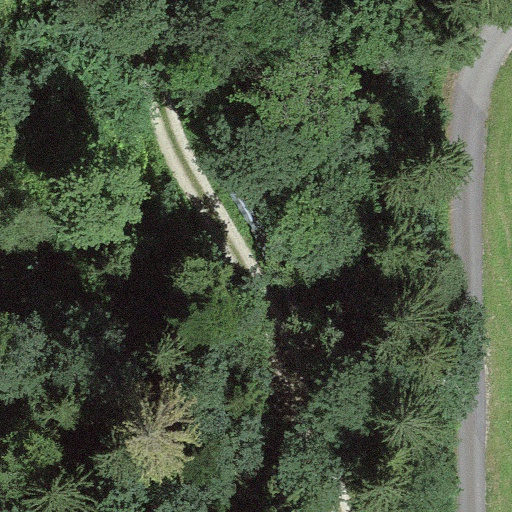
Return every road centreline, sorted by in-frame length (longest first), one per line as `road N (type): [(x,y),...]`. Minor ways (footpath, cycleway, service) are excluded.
road 1 (track): [(337,511),(281,346),(148,76),(141,0)]
road 2 (track): [(471,511),(468,147),(484,71),(511,27)]
